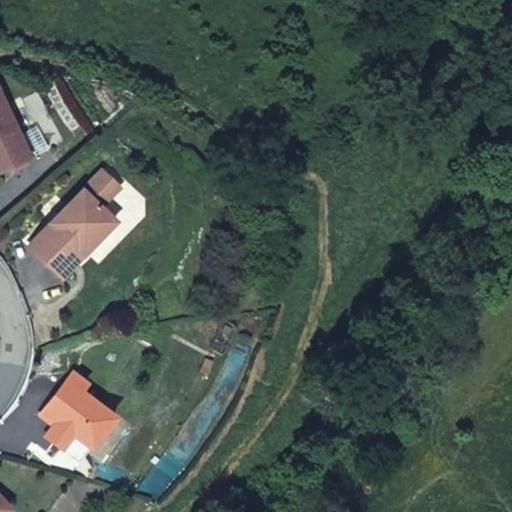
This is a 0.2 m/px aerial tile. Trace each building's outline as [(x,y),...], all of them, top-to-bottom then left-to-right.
[(0,173),(35,158),(0,82),(0,173)] [(103,167),(84,187),(104,207),(123,186),(103,167)] [(84,187),(28,245),(63,279),(119,221),(104,207),(84,187)] [(92,451),(119,417),(85,390),(91,383),(73,369),(37,414),(51,425),(43,435),(63,451),(75,437),(92,451)] [(0,493),(0,511),(9,511),(13,509),(0,493)]
